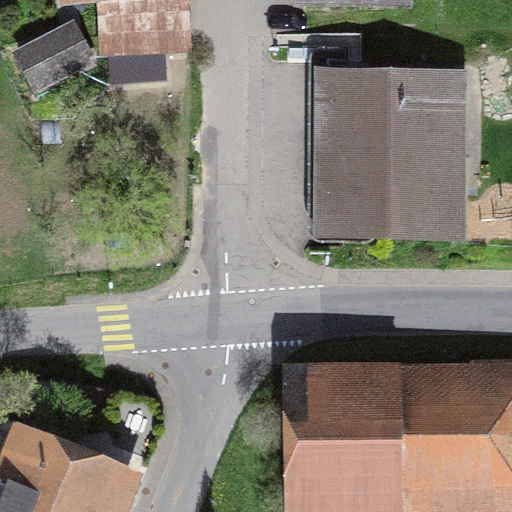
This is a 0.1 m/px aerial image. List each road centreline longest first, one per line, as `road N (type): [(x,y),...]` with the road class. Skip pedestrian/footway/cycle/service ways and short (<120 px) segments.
road 1 (residential): [(225,311),(233,0)]
road 2 (unclassified): [(225,311),(511,309)]
road 3 (unclassified): [(0,323),(225,311)]
road 4 (residential): [(165,511),(217,377),(225,311)]
